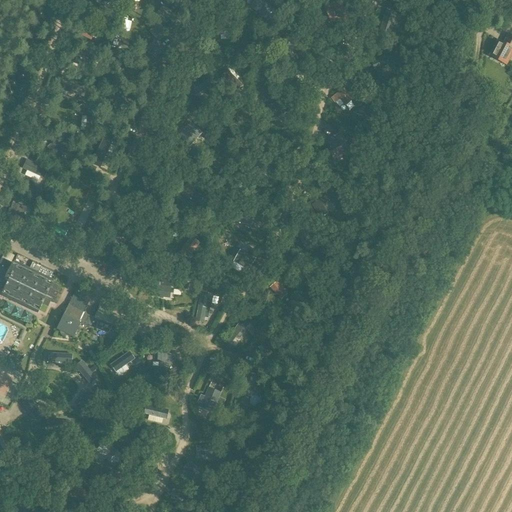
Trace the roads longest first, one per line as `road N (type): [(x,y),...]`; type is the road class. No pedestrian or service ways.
road 1 (track): [(506,29),(479,32),(468,101),(255,511)]
road 2 (track): [(0,166),(66,0)]
